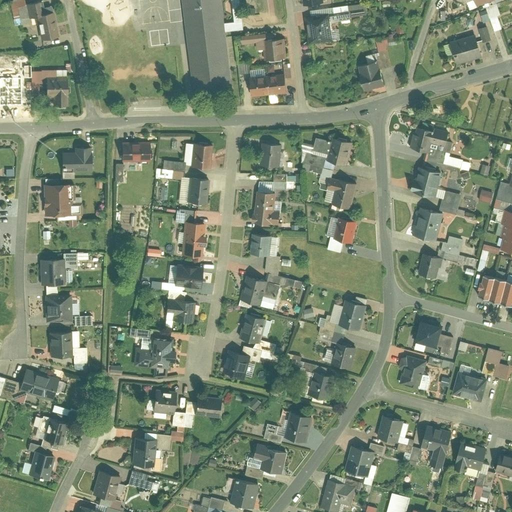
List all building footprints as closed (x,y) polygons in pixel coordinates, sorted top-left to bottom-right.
[(37,14),(46,12),(44,0),(28,3),(30,15),(37,14)] [(182,0),(188,39),(188,44),(189,48),(194,90),(231,86),(220,0),(182,0)] [(351,15),(369,12),(368,2),(350,5),(351,15)] [(493,31),(500,29),(497,15),(499,14),(496,3),(485,6),(486,10),(479,12),(482,22),(490,20),(493,31)] [(351,15),(350,5),(329,8),(330,14),(331,21),(352,18),(351,15)] [(442,8),(438,21),(456,16),(455,11),(450,12),(450,7),(442,8)] [(37,14),(42,39),(61,35),(56,10),(46,12),(37,14)] [(330,14),(309,17),(312,41),(333,38),(331,21),(330,14)] [(405,15),(397,16),(398,32),(406,32),(405,15)] [(489,26),(481,28),(485,41),(493,38),(489,26)] [(265,33),(243,36),(244,45),(266,42),(266,40),(265,33)] [(477,34),(453,41),(459,62),(483,56),(477,34)] [(284,37),(266,40),(266,42),(268,59),(287,56),(284,37)] [(378,61),(361,65),(366,88),(386,83),(383,68),(380,68),(378,61)] [(285,72),(253,77),(255,96),(288,91),(285,72)] [(0,106),(21,106),(20,78),(0,78),(0,106)] [(53,107),(67,106),(67,78),(47,79),(47,95),(53,95),(53,107)] [(411,147),(433,154),(439,134),(417,127),(411,147)] [(329,159),(349,163),(354,139),(334,134),(329,159)] [(211,167),(214,144),(195,142),(192,165),(211,167)] [(125,160),(152,159),(151,143),(125,143),(125,160)] [(282,166),(283,143),(263,143),(263,165),(282,166)] [(63,151),(63,169),(93,169),(93,147),(78,147),(78,151),(63,151)] [(413,191),(436,198),(443,174),(420,167),(413,191)] [(13,176),(13,168),(3,168),(3,176),(13,176)] [(272,174),(272,188),(294,188),(294,174),(272,174)] [(209,202),(211,178),(191,176),(189,200),(209,202)] [(334,204),(353,208),(359,181),(340,177),(334,204)] [(71,214),(70,182),(45,183),(47,215),(71,214)] [(481,189),(479,199),(491,202),(493,191),(481,189)] [(277,191),(258,190),(256,221),(274,222),(277,191)] [(415,234),(437,240),(446,209),(424,202),(415,234)] [(498,245),(511,249),(511,207),(510,207),(498,245)] [(336,237),(354,241),(359,220),(340,216),(336,237)] [(203,255),(207,222),(187,220),(183,253),(203,255)] [(251,251),(272,253),(274,233),(253,231),(251,251)] [(483,270),(488,250),(498,253),(500,248),(484,243),(477,269),(483,270)] [(421,272),(441,278),(448,256),(427,250),(421,272)] [(78,252),(65,253),(65,257),(41,259),(42,284),(67,283),(66,267),(78,267),(78,252)] [(176,284),(202,287),(204,265),(179,262),(176,284)] [(478,294),(511,304),(511,281),(485,273),(478,294)] [(243,297),(265,302),(271,279),(249,274),(243,297)] [(73,320),(73,293),(59,293),(59,284),(47,285),(48,320),(73,320)] [(194,321),(196,300),(169,297),(167,310),(175,310),(174,319),(194,321)] [(342,324),(362,328),(368,303),(347,298),(342,324)] [(243,337),(263,341),(269,317),(249,312),(243,337)] [(332,335),(334,323),(329,322),(329,315),(326,315),(325,318),(320,317),(318,333),(332,335)] [(424,320),(418,342),(435,347),(442,325),(424,320)] [(130,327),(128,334),(142,337),(144,329),(130,327)] [(79,331),(51,331),(52,356),(74,354),(75,368),(89,370),(88,346),(80,346),(79,331)] [(153,347),(137,346),(136,364),(157,365),(156,375),(167,375),(168,368),(170,368),(171,361),(176,361),(177,350),(171,349),(172,337),(154,335),(153,347)] [(336,363),(353,367),(358,344),(341,340),(336,363)] [(488,348),(480,372),(508,380),(511,367),(497,362),(501,352),(488,348)] [(223,375),(248,379),(253,353),(228,349),(223,375)] [(400,380),(421,386),(429,360),(408,354),(400,380)] [(17,389),(55,398),(61,375),(23,366),(17,389)] [(312,394),(330,398),(335,374),(317,370),(312,394)] [(455,391),(483,400),(489,380),(461,371),(455,391)] [(157,389),(155,410),(176,412),(178,391),(157,389)] [(199,396),(198,417),(219,419),(220,398),(199,396)] [(288,436),(309,441),(315,415),(293,411),(288,436)] [(46,440),(63,444),(69,420),(52,416),(46,440)] [(388,417),(382,437),(398,441),(404,422),(388,417)] [(423,442),(450,450),(455,433),(428,425),(423,442)] [(134,462),(156,464),(159,437),(136,435),(134,462)] [(459,461),(482,468),(489,446),(466,439),(459,461)] [(382,453),(384,446),(370,442),(368,449),(382,453)] [(263,467),(285,472),(290,451),(268,446),(263,467)] [(31,475),(50,479),(56,452),(37,447),(31,475)] [(354,448),(347,471),(366,477),(373,453),(354,448)] [(494,470),(511,475),(511,453),(500,451),(494,470)] [(143,479),(144,473),(130,470),(127,483),(149,489),(151,481),(143,479)] [(96,493),(116,498),(121,476),(101,471),(96,493)] [(232,503),(256,508),(261,482),(238,477),(232,503)] [(331,480),(323,509),(333,511),(339,511),(347,484),(331,480)] [(406,511),(409,500),(391,496),(387,511),(406,511)]
